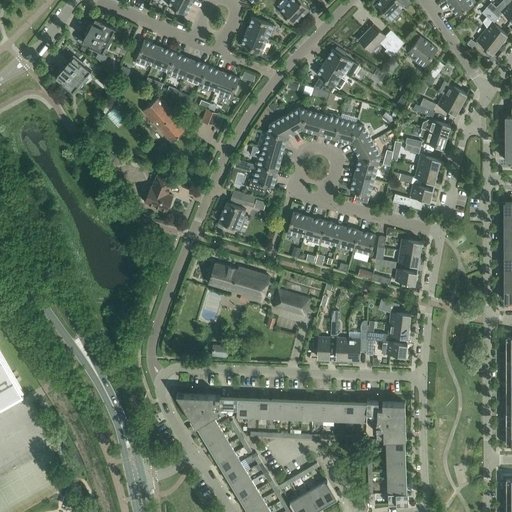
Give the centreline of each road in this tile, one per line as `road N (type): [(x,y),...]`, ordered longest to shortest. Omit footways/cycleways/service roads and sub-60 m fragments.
road 1 (residential): [(160,377),(152,340),(228,148),(279,75),(351,0)]
road 2 (residential): [(160,377),(179,366),(422,377)]
road 3 (secondary): [(89,362),(0,181)]
road 4 (secondary): [(0,241),(89,362)]
road 5 (residential): [(440,232),(422,377)]
road 6 (residential): [(486,321),(487,180)]
road 7 (residential): [(487,460),(486,321)]
road 8 (residential): [(422,377),(426,511)]
road 9 (secondary): [(136,479),(120,422),(89,362)]
